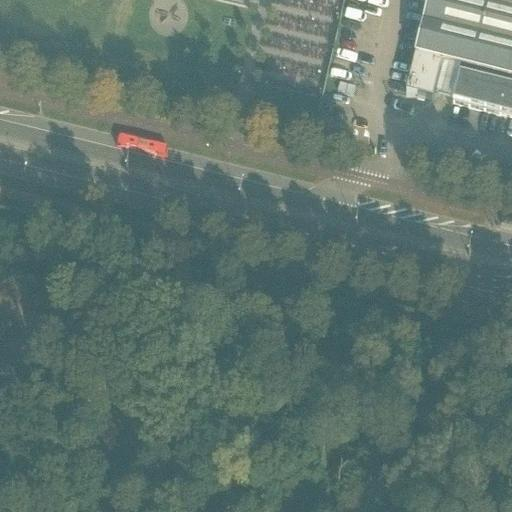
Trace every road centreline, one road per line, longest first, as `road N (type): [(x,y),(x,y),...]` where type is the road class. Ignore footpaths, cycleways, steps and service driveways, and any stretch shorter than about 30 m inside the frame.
road 1 (secondary): [(0,158),(511,285)]
road 2 (secondary): [(319,206),(0,127)]
road 3 (secondary): [(511,254),(319,206)]
road 4 (secondary): [(418,134),(319,206)]
